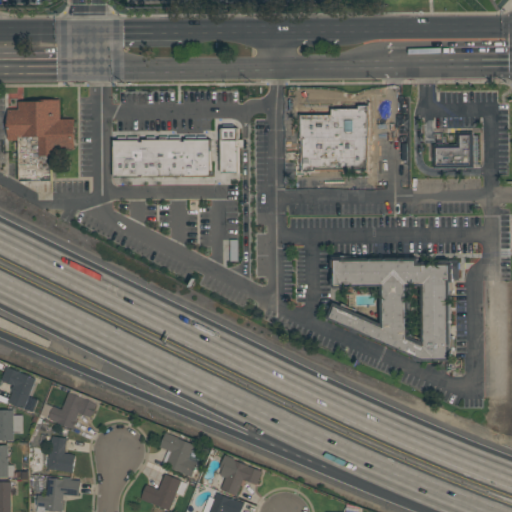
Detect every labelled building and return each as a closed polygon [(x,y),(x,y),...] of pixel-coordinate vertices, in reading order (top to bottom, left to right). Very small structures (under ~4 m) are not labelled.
[(368,97),(368,169),(316,169),(316,171),(303,171),(303,139),(301,139),(301,114),(305,114),(305,105),(332,105),(332,108),(344,108),(344,105),(356,105),(356,97),(368,97)] [(51,180),(18,180),(18,140),(7,140),(7,109),(18,109),(18,101),(31,101),(31,99),(60,99),(60,118),(74,118),(74,148),(60,148),(60,155),(51,155),(51,180)] [(238,172),(221,172),(220,128),(222,128),(222,127),(238,127),(238,139),(244,139),(244,147),(238,147),(238,172)] [(457,131),(474,131),(474,134),(477,134),(478,163),(474,163),(474,167),(434,167),(433,144),(457,144),(457,131)] [(211,175),(114,176),(114,139),(140,139),(140,141),(142,141),(142,139),(182,139),(182,141),(184,141),(184,139),(206,139),(210,139),(211,175)] [(450,360),(423,360),(420,361),(414,359),(413,356),(359,332),(357,333),(351,330),(350,328),(327,318),(334,302),(381,322),(381,289),(381,286),(345,287),(345,288),(333,288),(333,286),(331,285),(332,278),(333,277),(333,267),(331,266),(332,259),(333,258),(333,257),(419,257),(419,260),(422,260),(423,259),(430,259),(431,260),(440,260),(443,258),(446,258),(447,259),(456,259),(458,261),(458,279),(453,279),(453,281),(449,281),(450,360)] [(13,385),(1,380),(6,366),(36,378),(24,408),(8,402),(12,392),(11,391),(13,385)] [(48,418),(40,414),(45,403),(53,406),(53,405),(61,409),(68,392),(96,403),(91,417),(79,412),(76,419),(77,419),(73,429),(48,418)] [(0,410),(13,410),(13,415),(22,415),(22,430),(13,430),(13,440),(0,440),(0,410)] [(194,444),(190,455),(199,458),(191,477),(182,473),(182,472),(165,465),(170,451),(159,446),(165,432),(177,437),(194,444)] [(73,472),(46,468),(52,435),(67,438),(64,453),(67,453),(73,454),(76,455),(73,472)] [(0,444),(8,444),(8,464),(13,464),(13,475),(8,476),(0,476),(0,444)] [(262,470),(256,484),(245,480),(242,479),(236,495),(220,489),(225,477),(220,475),(222,469),(219,468),(225,454),(234,458),(233,459),(262,470)] [(169,510),(149,502),(140,499),(146,484),(158,489),(164,473),(181,480),(187,483),(182,495),(176,493),(169,510)] [(37,506),(38,494),(46,495),(48,477),(62,479),(63,476),(71,477),(71,479),(81,480),(80,496),(64,495),(63,510),(62,510),(62,511),(46,510),(45,511),(37,511),(37,506)] [(10,511),(0,511),(0,481),(10,481),(10,511)] [(244,503),(240,511),(202,511),(209,496),(214,498),(216,493),(232,499),(232,498),(244,503)]
